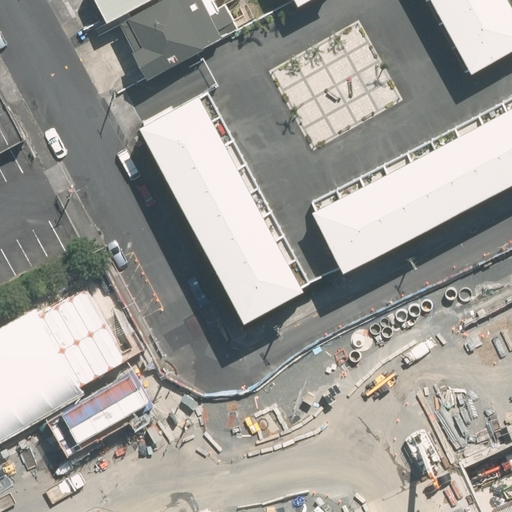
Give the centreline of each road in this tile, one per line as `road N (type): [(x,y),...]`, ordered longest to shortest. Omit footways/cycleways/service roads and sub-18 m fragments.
road 1 (residential): [(220,381),(185,337),(6,0)]
road 2 (residential): [(220,381),(511,234)]
road 3 (unclassified): [(220,381),(298,511)]
